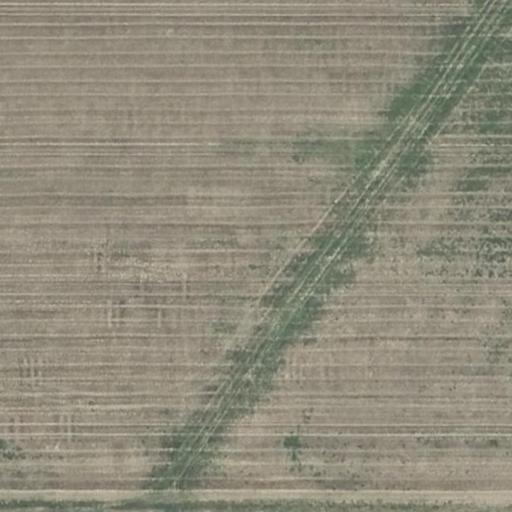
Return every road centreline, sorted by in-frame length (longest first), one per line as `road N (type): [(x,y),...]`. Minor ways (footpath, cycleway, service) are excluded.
road 1 (track): [(152,511),(161,487),(499,0)]
road 2 (track): [(0,501),(217,511),(511,499)]
